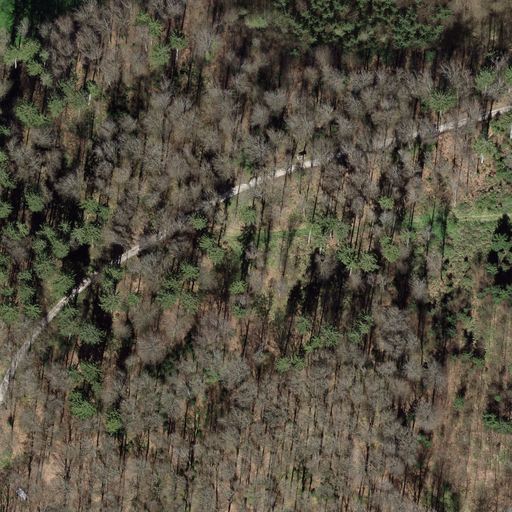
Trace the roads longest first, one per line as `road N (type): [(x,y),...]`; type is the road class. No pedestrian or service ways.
road 1 (track): [(0,392),(25,345),(71,293),(234,189),(511,107)]
road 2 (track): [(181,219),(245,232),(511,214)]
road 3 (track): [(171,0),(0,85)]
